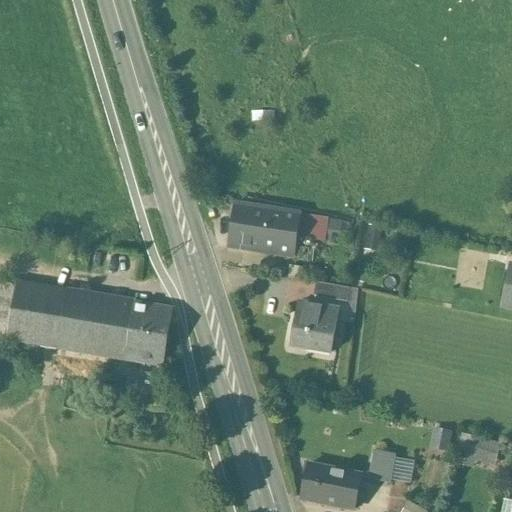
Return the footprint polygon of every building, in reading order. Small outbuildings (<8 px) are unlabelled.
[(278,210),(235,203),(228,249),(295,259),(298,236),(302,214),(278,210)] [(327,217),(302,214),(298,236),(324,240),(327,217)] [(511,265),(511,266),(503,307),(511,308),(511,265)] [(17,284),(0,281),(0,340),(8,342),(17,284)] [(349,288),(318,283),(315,297),(346,302),(349,288)] [(83,295),(17,284),(8,342),(74,353),(83,295)] [(132,303),(83,295),(74,353),(122,361),(132,303)] [(172,310),(132,303),(122,361),(163,367),(172,310)] [(339,311),(300,304),(293,346),(308,349),(309,343),(331,347),(330,353),(331,353),(339,311)] [(450,433),(436,430),(433,445),(446,448),(450,433)] [(500,442),(461,433),(454,464),(473,468),(474,461),(495,465),(500,442)] [(396,456),(374,451),(368,479),(391,484),(396,456)] [(362,477),(308,466),(301,499),(355,510),(362,477)] [(511,511),(511,501),(504,500),(501,511),(511,511)] [(425,511),(408,502),(402,511),(425,511)]
